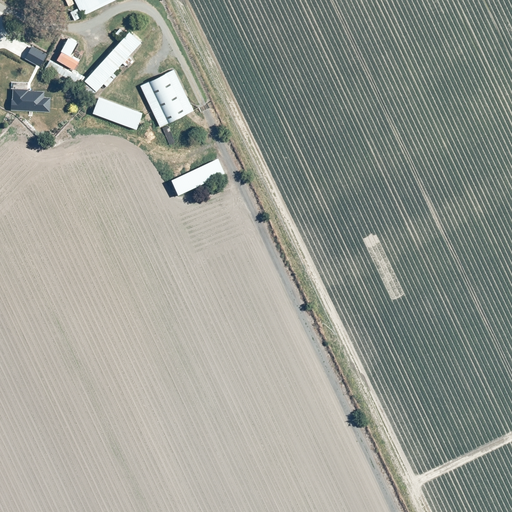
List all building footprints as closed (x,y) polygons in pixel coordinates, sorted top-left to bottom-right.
[(74,0),(82,17),(119,0),(74,0)] [(212,0),(198,0),(180,8),(187,25),(217,12),(212,0)] [(115,33),(120,38),(77,89),(91,101),(153,28),(142,18),(132,29),(124,23),(115,33)] [(79,40),(69,34),(56,59),(75,69),(81,58),(72,54),(79,40)] [(174,68),(152,78),(145,81),(146,82),(141,85),(144,91),(139,94),(138,102),(143,110),(100,94),(94,113),(136,128),(161,127),(169,122),(168,121),(171,120),(194,109),(174,68)] [(264,106),(238,84),(218,108),(244,130),(264,106)] [(25,106),(13,98),(0,115),(0,116),(11,124),(25,106)] [(198,112),(182,118),(187,132),(204,126),(198,112)] [(218,159),(171,179),(179,197),(225,177),(218,159)]
